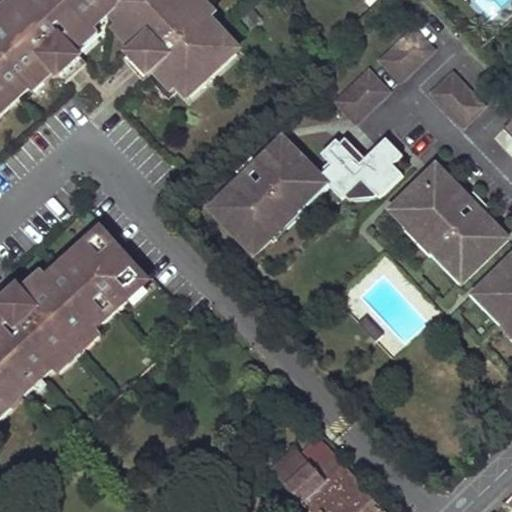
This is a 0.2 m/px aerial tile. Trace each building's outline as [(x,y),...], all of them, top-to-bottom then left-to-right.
[(222,30),(203,9),(200,11),(190,0),(21,0),(13,7),(15,9),(0,23),(0,117),(40,81),(38,79),(50,68),(52,71),(63,61),(56,53),(67,43),(72,48),(83,37),(86,39),(111,16),(129,35),(131,33),(141,44),(153,33),(163,44),(151,55),(161,66),(171,76),(169,78),(189,100),(239,53),(220,32),(222,30)] [(418,32),(383,63),(402,84),(437,53),(418,32)] [(121,62),(142,84),(161,66),(151,55),(163,44),(153,33),(141,44),(121,62)] [(66,85),(88,65),(72,48),(67,43),(56,53),(63,61),(52,71),(66,85)] [(372,73),(345,97),(364,118),(391,94),(372,73)] [(455,77),(433,97),(464,131),(486,112),(455,77)] [(241,172),(207,202),(250,250),(266,234),(257,225),(286,199),(300,186),(305,192),(321,177),(327,184),(340,198),(360,179),(377,198),(402,176),(392,165),(402,157),(387,139),(359,164),(337,139),(321,153),(331,164),(320,174),(283,134),(256,158),(274,177),(264,185),(263,184),(256,189),(241,172)] [(256,158),(241,172),(256,189),(263,184),(264,185),(274,177),(256,158)] [(436,168),(388,210),(403,227),(413,218),(438,247),(450,260),(444,265),(460,282),(503,243),(479,217),(460,234),(451,225),(453,223),(447,217),(465,201),(436,168)] [(300,186),(286,199),(297,212),(327,184),(321,177),(305,192),(300,186)] [(286,199),(257,225),(266,234),(268,237),(297,212),(286,199)] [(465,201),(447,217),(453,223),(451,225),(460,234),(479,217),(465,201)] [(403,227),(400,230),(426,258),(438,247),(413,218),(403,227)] [(0,410),(17,395),(22,400),(66,360),(64,358),(87,337),(89,340),(130,302),(128,300),(149,281),(125,253),(119,258),(98,234),(40,287),(42,289),(30,299),(28,297),(17,307),(24,314),(12,325),(8,319),(0,326),(0,410)] [(438,247),(426,258),(453,288),(460,282),(444,265),(450,260),(438,247)] [(511,257),(471,295),(486,312),(492,307),(503,320),(511,329),(511,257)] [(14,282),(0,295),(0,310),(8,319),(12,325),(24,314),(17,307),(28,297),(14,282)] [(471,295),(464,300),(491,330),(503,320),(492,307),(486,312),(471,295)] [(367,317),(360,324),(377,342),(384,336),(367,317)] [(511,329),(503,320),(491,330),(511,354),(511,329)] [(275,387),(266,378),(257,386),(266,396),(275,387)] [(384,511),(356,482),(358,480),(320,440),(303,456),(297,450),(273,472),(309,511),(384,511)]
